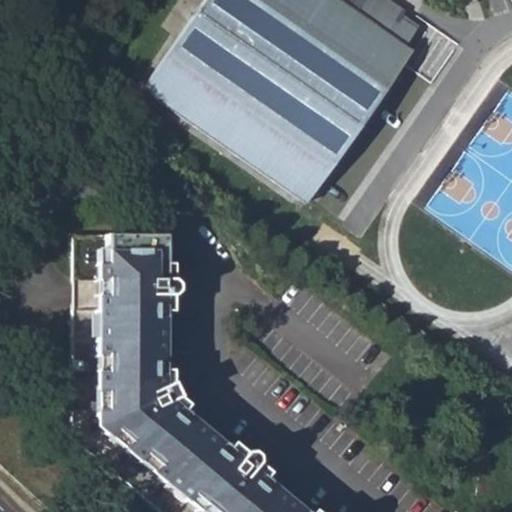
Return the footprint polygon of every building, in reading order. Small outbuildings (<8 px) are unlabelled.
[(200,0),(140,89),(304,204),(408,51),(354,13),(342,5),(345,0),(200,0)] [(362,0),(345,0),(342,5),(354,13),(362,0)] [(174,293),(170,289),(163,289),(163,272),(163,241),(73,240),(67,442),(152,511),(297,511),(261,482),(248,472),(253,468),(252,459),(246,454),(238,455),(234,461),(222,451),(177,413),(168,405),(174,401),(169,390),(162,394),(162,380),(162,318),(163,304),(168,306),(173,298),(174,293)] [(162,380),(162,394),(169,390),(170,380),(162,380)] [(168,405),(177,413),(182,408),(174,401),(168,405)] [(222,451),(234,461),(238,455),(227,445),(222,451)] [(248,472),(261,482),(265,477),(253,468),(248,472)]
